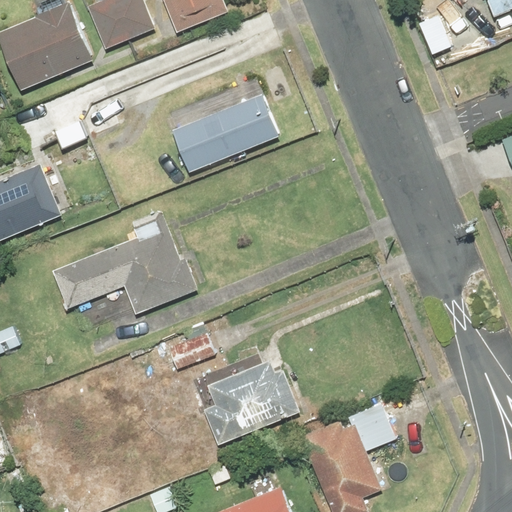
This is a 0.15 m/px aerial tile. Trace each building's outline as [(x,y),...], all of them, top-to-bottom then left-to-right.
[(0,34),(0,47),(18,92),(91,63),(65,0),(29,15),(32,21),(0,34)] [(102,0),(86,7),(104,52),(154,31),(151,25),(158,23),(148,0),(102,0)] [(221,0),(162,0),(175,34),(227,13),(221,0)] [(511,0),(485,0),(492,16),(511,8),(511,0)] [(469,51),(463,37),(433,49),(439,63),(469,51)] [(116,126),(100,88),(43,111),(59,149),(116,126)] [(279,138),(262,96),(170,133),(187,175),(279,138)] [(511,137),(500,142),(511,171),(511,137)] [(0,241),(61,217),(40,166),(0,182),(0,241)] [(130,230),(134,240),(52,273),(66,309),(122,286),(134,315),(198,289),(186,259),(181,261),(160,210),(131,222),(133,229),(130,230)] [(176,371),(216,354),(204,325),(185,333),(188,342),(168,350),(176,371)] [(0,355),(20,346),(11,327),(0,332),(0,355)] [(261,366),(257,356),(193,382),(219,446),(300,413),(284,373),(275,376),(269,363),(261,366)] [(381,404),(299,438),(330,511),(366,511),(361,500),(381,491),(364,452),(396,439),(381,404)] [(293,511),(284,489),(228,511),(293,511)]
